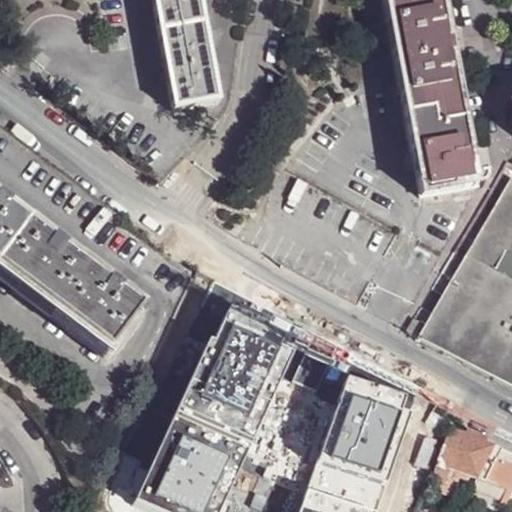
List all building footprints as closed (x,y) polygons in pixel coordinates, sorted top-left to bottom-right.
[(154,0),(174,102),(219,94),(211,52),(201,0),(154,0)] [(385,0),(420,188),(477,177),(469,139),(468,133),(462,104),(456,65),(448,23),(447,18),(443,0),(385,0)] [(511,168),(417,330),(483,365),(511,379),(511,168)] [(0,279),(102,357),(134,315),(0,213),(0,279)] [(212,336),(139,497),(170,511),(220,511),(296,349),(283,343),(285,337),(233,310),(221,338),(212,336)] [(408,393),(351,373),(300,511),(376,511),(412,411),(403,407),(408,393)] [(459,427),(455,435),(447,432),(428,480),(430,481),(428,486),(435,488),(437,484),(441,485),(447,470),(475,481),(485,457),(489,449),(483,446),(485,441),(465,433),(466,431),(459,427)] [(511,454),(509,453),(504,466),(485,457),(475,481),(511,494),(511,454)] [(285,511),(286,508),(272,505),(278,477),(253,471),(244,511),(285,511)]
